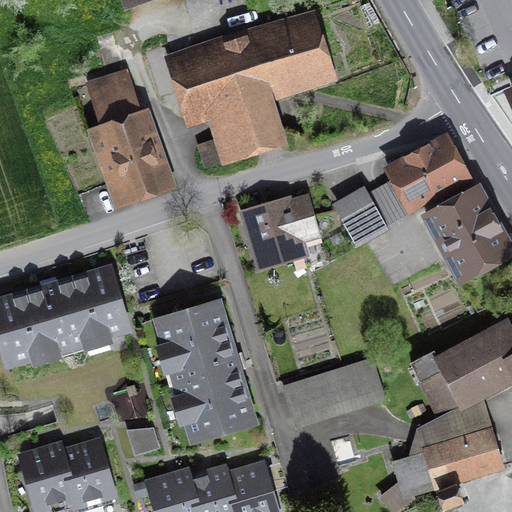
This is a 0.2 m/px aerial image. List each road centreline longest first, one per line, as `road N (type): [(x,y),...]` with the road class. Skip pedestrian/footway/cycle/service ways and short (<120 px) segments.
road 1 (residential): [(0,257),(375,143),(463,106)]
road 2 (unknown): [(219,190),(224,229),(290,433)]
road 3 (primary): [(399,0),(463,106)]
